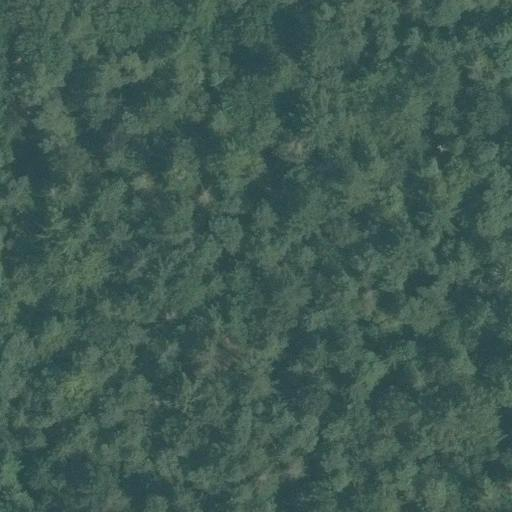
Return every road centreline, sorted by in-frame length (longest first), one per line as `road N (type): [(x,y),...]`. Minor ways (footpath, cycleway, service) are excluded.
road 1 (track): [(0,307),(232,511)]
road 2 (track): [(0,37),(179,0)]
